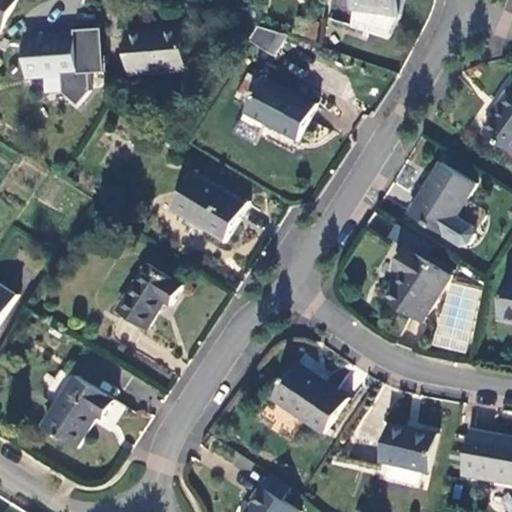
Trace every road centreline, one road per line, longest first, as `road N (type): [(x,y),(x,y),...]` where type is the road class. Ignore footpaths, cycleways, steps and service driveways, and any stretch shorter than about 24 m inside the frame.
road 1 (residential): [(301,285),(455,9)]
road 2 (residential): [(151,507),(168,443),(242,322),(301,285)]
road 3 (residential): [(301,285),(379,351),(511,391)]
